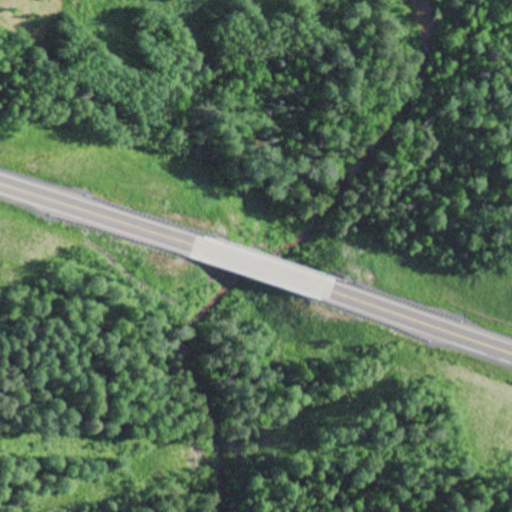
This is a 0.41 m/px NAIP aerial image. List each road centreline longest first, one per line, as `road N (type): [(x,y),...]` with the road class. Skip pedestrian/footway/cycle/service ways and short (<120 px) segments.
road 1 (primary): [(511,348),(302,283)]
road 2 (primary): [(200,250),(0,179)]
